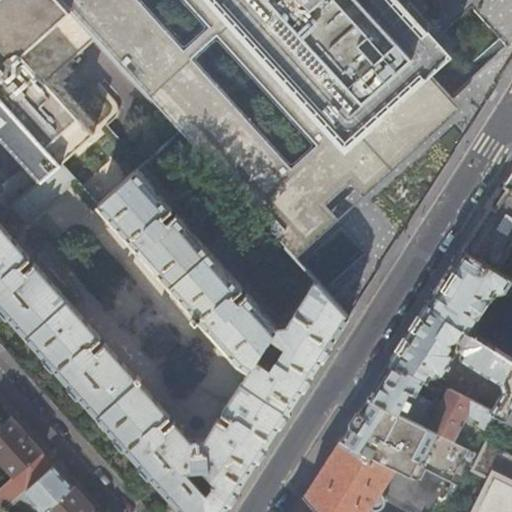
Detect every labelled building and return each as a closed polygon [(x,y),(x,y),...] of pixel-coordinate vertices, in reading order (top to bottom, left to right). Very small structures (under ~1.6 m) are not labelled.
[(0,0),(0,97),(58,162),(61,164),(94,134),(47,82),(96,38),(61,0),(0,0)] [(431,18),(429,19),(417,6),(420,3),(417,0),(61,0),(96,38),(282,243),(294,231),(300,238),(330,211),(326,206),(350,184),(354,188),(453,97),(426,68),(452,44),(439,30),(440,28),(441,25),(440,22),(439,20),(437,18),(434,18),(431,18)] [(0,132),(40,177),(58,162),(0,97),(0,132)] [(61,164),(58,162),(40,177),(12,203),(27,220),(73,179),(61,164)] [(101,338),(33,261),(22,269),(19,265),(28,255),(0,221),(0,307),(182,511),(222,511),(313,370),(348,317),(316,282),(288,325),(279,325),(137,170),(98,206),(97,208),(194,315),(193,317),(197,321),(199,321),(238,364),(249,370),(223,410),(234,418),(231,422),(220,416),(206,437),(193,439),(175,420),(165,428),(162,424),(171,416),(141,381),(143,379),(140,376),(139,375),(136,377),(106,343),(96,351),(94,350),(92,347),(101,338)] [(511,171),(503,185),(511,190),(511,171)] [(511,190),(503,185),(488,209),(463,248),(495,269),(506,252),(505,245),(511,235),(511,234),(511,190)] [(511,293),(511,279),(495,269),(463,248),(446,275),(427,304),(467,330),(494,289),(498,291),(505,289),(511,293)] [(511,359),(467,330),(427,304),(411,329),(391,361),(424,377),(428,379),(431,375),(436,376),(438,373),(442,374),(454,354),(453,350),(450,348),(451,345),(450,339),(457,338),(462,341),(459,345),(462,350),(459,354),(461,358),(501,382),(504,392),(491,410),(498,414),(511,420),(511,359)] [(180,342),(164,324),(145,342),(160,359),(180,342)] [(491,410),(448,390),(438,408),(414,395),(424,377),(391,361),(380,377),(368,396),(451,440),(462,419),(488,432),(498,414),(491,410)] [(365,511),(368,510),(376,511),(382,506),(383,498),(378,492),(394,467),(412,476),(419,467),(460,488),(477,455),(451,440),(368,396),(354,418),(322,468),(304,496),(317,511),(365,511)] [(0,424),(10,416),(6,411),(0,416),(0,424)] [(28,436),(10,416),(0,424),(0,457),(9,468),(5,472),(11,478),(41,452),(28,436)] [(511,511),(511,453),(486,438),(477,455),(460,488),(447,511),(511,511)] [(44,511),(45,511),(73,487),(57,469),(41,452),(11,478),(0,488),(0,507),(2,510),(23,491),(42,511),(44,511)] [(86,501),(73,487),(45,511),(44,511),(89,511),(93,509),(86,501)] [(317,511),(304,496),(293,511),(317,511)]
